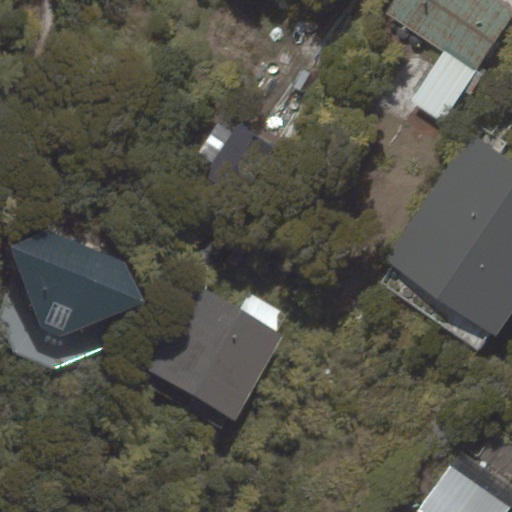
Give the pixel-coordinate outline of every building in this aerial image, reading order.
[(394,0),(387,11),(477,72),(511,19),(511,12),(493,0),(394,0)] [(237,123),(206,175),(251,202),(282,150),(237,123)] [(388,268),(495,337),(511,309),(511,159),(474,135),(388,268)] [(15,244),(52,340),(142,306),(123,258),(45,232),(15,244)] [(150,373),(233,421),(283,334),(200,286),(150,373)] [(506,511),(510,506),(450,466),(418,511),(506,511)]
